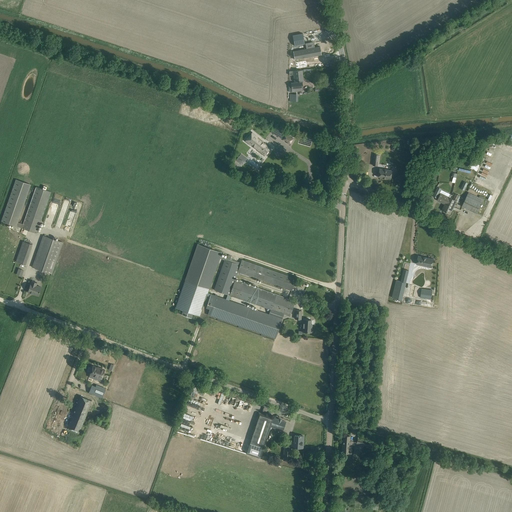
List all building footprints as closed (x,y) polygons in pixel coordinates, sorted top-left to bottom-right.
[(303,33),(292,35),(294,46),(305,44),(303,33)] [(306,49),(293,52),(294,59),(305,57),(316,55),(321,54),(320,47),(315,48),(314,42),(305,44),(306,49)] [(303,81),(302,70),(293,71),(294,82),(303,81)] [(302,82),(288,83),(289,89),(289,92),(302,91),(302,88),(303,88),(302,82)] [(273,127),(270,132),(283,139),(286,134),(273,127)] [(255,148),(255,149),(264,156),(271,148),(265,144),(263,143),(264,142),(252,133),(245,141),(251,146),(251,145),(255,148)] [(286,134),(283,139),(288,142),(287,143),(289,144),(290,143),(291,144),(292,142),(293,139),(294,139),(286,134)] [(482,155),(481,157),(493,164),(494,162),(482,155)] [(474,158),(469,167),(477,171),(479,165),(478,165),(480,161),(474,158)] [(404,167),(396,165),(394,177),(402,178),(404,167)] [(382,179),(390,180),(391,170),(379,169),(378,177),(382,178),(382,179)] [(1,221),(22,228),(37,233),(51,192),(36,187),(23,224),(18,222),(31,185),(16,179),(1,221)] [(470,190),(475,192),(478,184),(473,182),(470,190)] [(444,210),(450,214),(459,195),(456,193),(453,199),(451,198),(452,196),(450,195),(449,197),(441,193),(438,200),(446,205),(444,210)] [(477,213),(483,200),(468,193),(462,206),(477,213)] [(43,235),(32,267),(52,274),(63,242),(43,235)] [(32,245),(23,241),(16,261),(25,265),(32,245)] [(287,289),(292,291),(296,279),(291,277),(242,260),(241,263),(230,259),(227,258),(221,256),(222,252),(198,244),(184,282),(176,308),(183,310),(181,314),(184,315),(191,318),(192,314),(192,313),(200,316),(201,312),(207,296),(209,297),(206,308),(210,309),(208,315),(218,318),(217,320),(219,321),(220,319),(238,326),(238,327),(242,329),(243,327),(261,334),(261,335),(265,337),(266,335),(275,338),(277,334),(282,319),(284,314),(290,316),(295,301),(235,280),(238,272),(287,289)] [(416,264),(432,268),(434,259),(418,256),(416,264)] [(397,299),(402,300),(407,276),(408,271),(404,270),(402,282),(396,280),(392,297),(397,299)] [(27,292),(38,296),(41,287),(36,285),(37,282),(32,281),(31,284),(30,283),(27,292)] [(422,288),(420,297),(431,299),(433,290),(430,289),(422,288)] [(302,332),(311,332),(312,327),(310,326),(311,320),(303,319),(302,332)] [(92,369),(89,377),(100,381),(105,370),(93,365),(93,367),(92,369)] [(91,385),(89,392),(102,398),(105,389),(96,385),(95,387),(91,385)] [(188,400),(204,405),(206,397),(191,392),(188,400)] [(92,400),(80,396),(68,428),(80,433),(92,400)] [(56,403),(52,414),(59,417),(63,406),(56,403)] [(215,420),(217,415),(207,412),(205,418),(215,420)] [(249,444),(246,454),(260,458),(260,459),(263,449),(271,427),(283,431),(286,422),(259,413),(257,417),(258,418),(255,427),(254,426),(252,430),(254,431),(251,440),(249,439),(248,444),(249,444)] [(363,447),(364,445),(374,448),(375,442),(374,442),(375,439),(360,434),(357,443),(359,444),(359,446),(363,447)] [(291,447),(302,448),(303,436),(300,436),(300,435),(299,435),(299,436),(295,436),(294,442),(291,442),(291,447)] [(343,436),(342,453),(351,453),(351,444),(352,444),(352,441),(350,441),(350,436),(343,436)]
